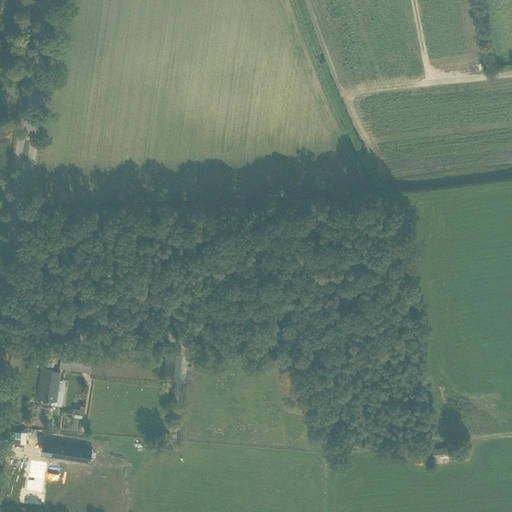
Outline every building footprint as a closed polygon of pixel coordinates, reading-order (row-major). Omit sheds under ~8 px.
[(62,350),(60,364),(70,365),(81,367),(89,368),(91,355),(83,353),(72,352),(62,350)] [(163,383),(175,384),(179,354),(167,352),(163,383)] [(51,404),(61,405),(62,392),(56,391),(59,371),(52,370),(42,369),(38,397),(48,398),(51,399),(51,404)] [(73,409),(72,414),(82,415),(84,407),(80,406),(79,410),(73,409)] [(428,449),(430,459),(467,455),(466,444),(428,449)] [(28,460),(23,490),(42,493),(47,463),(28,460)]
